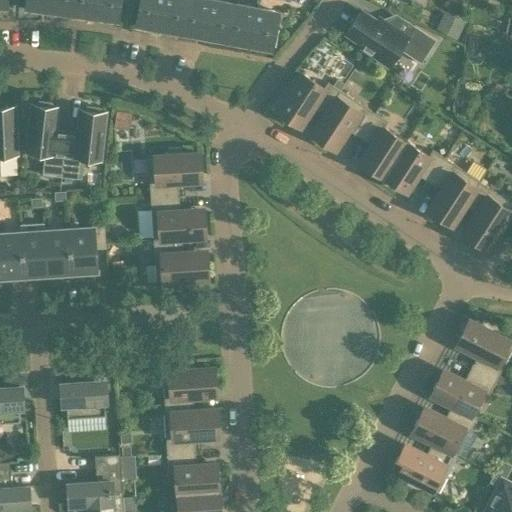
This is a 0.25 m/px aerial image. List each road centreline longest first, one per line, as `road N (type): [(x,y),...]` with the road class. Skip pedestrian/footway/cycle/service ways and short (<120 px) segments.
road 1 (residential): [(230,122),(464,281)]
road 2 (residential): [(0,63),(99,67),(230,122)]
road 3 (residential): [(464,281),(361,482)]
road 4 (residential): [(244,511),(228,312)]
road 5 (residential): [(37,322),(228,312)]
road 6 (residential): [(228,312),(223,157),(230,122)]
road 7 (residential): [(49,511),(37,322)]
road 8 (residential): [(230,122),(334,0)]
